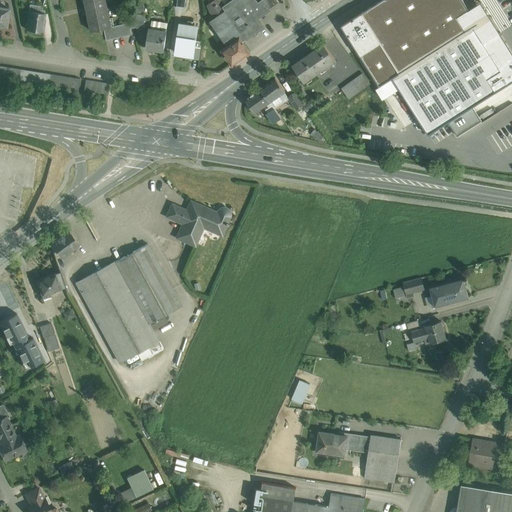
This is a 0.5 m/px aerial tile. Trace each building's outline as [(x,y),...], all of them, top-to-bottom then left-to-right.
[(85,0),(91,31),(104,29),(111,27),(111,26),(105,0),(85,0)] [(226,9),(219,0),(213,0),(208,4),(210,11),(214,17),(226,9)] [(219,0),(226,9),(238,0),(219,0)] [(255,0),(238,0),(226,9),(246,38),(264,26),(254,12),(260,8),(264,13),(264,12),(258,4),(255,0)] [(277,0),(262,0),(263,0),(258,4),(264,12),(279,2),(277,0)] [(461,0),(383,0),(341,28),(380,86),(377,88),(384,97),(399,87),(393,77),(488,14),(479,0),(471,5),(467,8),(461,0)] [(37,6),(29,4),(28,11),(37,12),(37,6)] [(9,9),(0,7),(0,27),(4,28),(5,26),(6,26),(9,9)] [(246,38),(226,9),(214,17),(215,17),(232,42),(240,37),(242,41),(246,38)] [(37,12),(28,11),(26,29),(34,31),(34,33),(40,34),(41,32),(42,32),(45,14),(37,12)] [(145,15),(133,14),(135,22),(136,27),(143,28),(145,15)] [(473,105),(511,79),(511,49),(488,14),(393,77),(399,87),(429,132),(448,119),(458,135),(482,119),(473,105)] [(232,42),(215,17),(210,21),(227,46),(232,42)] [(135,22),(111,27),(104,29),(106,40),(132,35),(130,29),(136,27),(135,22)] [(171,55),(193,57),(196,24),(174,22),(171,55)] [(166,31),(149,29),(146,48),(147,49),(147,47),(156,49),(156,50),(163,51),(166,31)] [(227,46),(222,50),(232,64),(250,52),(242,41),(240,37),(232,42),(227,46)] [(323,45),(293,65),(292,66),(304,82),(305,82),(334,61),(335,61),(323,44),(323,45)] [(80,79),(0,65),(0,78),(78,91),(80,79)] [(362,73),(341,88),(349,99),(370,84),(362,73)] [(275,78),(260,89),(274,109),(275,109),(278,107),(273,100),(285,92),(275,78)] [(108,83),(85,80),(84,91),(106,94),(108,83)] [(260,89),(245,99),(255,113),(267,105),(269,108),(266,110),(268,113),(274,109),(260,89)] [(289,99),(288,97),(285,92),(273,100),(278,107),(289,99)] [(303,105),(295,93),(288,97),(289,99),(297,110),(303,105)] [(309,103),(303,107),(306,111),(312,107),(309,103)] [(281,117),(275,109),(274,109),(268,113),(275,122),(281,117)] [(199,213),(188,209),(187,211),(172,205),(167,216),(183,223),(177,237),(194,245),(202,226),(221,235),(226,224),(227,225),(228,223),(227,222),(229,216),(229,214),(228,211),(227,210),(224,209),(222,209),(220,210),(218,211),(217,213),(202,207),(201,207),(202,208),(199,213)] [(68,229),(50,243),(61,257),(79,244),(68,229)] [(148,244),(115,262),(149,324),(182,306),(148,244)] [(115,262),(76,283),(119,362),(158,340),(149,324),(115,262)] [(65,287),(60,272),(55,274),(60,289),(65,287)] [(55,274),(37,280),(43,298),(50,296),(49,293),(60,289),(55,274)] [(463,277),(430,286),(436,307),(469,298),(463,277)] [(421,278),(403,282),(406,294),(424,289),(421,278)] [(417,320),(406,324),(408,329),(419,326),(417,320)] [(441,321),(425,326),(426,328),(429,338),(430,343),(446,339),(441,321)] [(54,334),(51,323),(39,327),(43,338),(44,337),(54,334)] [(426,328),(411,332),(414,343),(429,338),(426,328)] [(58,348),(54,334),(44,337),(48,351),(58,348)] [(408,350),(416,347),(414,341),(406,344),(408,350)] [(300,380),(292,399),(302,403),(310,384),(300,380)] [(86,398),(92,395),(88,387),(82,390),(86,398)] [(3,404),(0,405),(0,420),(6,417),(6,418),(9,416),(3,404)] [(0,420),(0,441),(1,444),(16,437),(6,418),(6,417),(0,420)] [(348,436),(320,432),(317,450),(345,455),(346,449),(361,451),(363,438),(348,436)] [(401,439),(371,435),(370,440),(368,452),(364,478),(395,482),(401,439)] [(1,444),(0,444),(0,449),(5,460),(26,450),(19,436),(16,437),(1,444)] [(370,440),(363,438),(361,451),(368,452),(370,440)] [(497,443),(473,439),(469,463),(492,468),(497,443)] [(133,497),(151,488),(142,468),(124,476),(133,497)] [(362,511),(365,499),(331,494),(329,507),(294,501),(296,488),(260,482),(259,489),(255,511),(362,511)] [(511,511),(511,492),(462,485),(458,508),(457,511),(511,511)] [(39,488),(26,494),(31,505),(44,499),(39,488)] [(253,488),(249,511),(255,511),(259,489),(253,488)] [(31,505),(28,506),(31,511),(50,511),(51,511),(45,498),(44,499),(31,505)]
